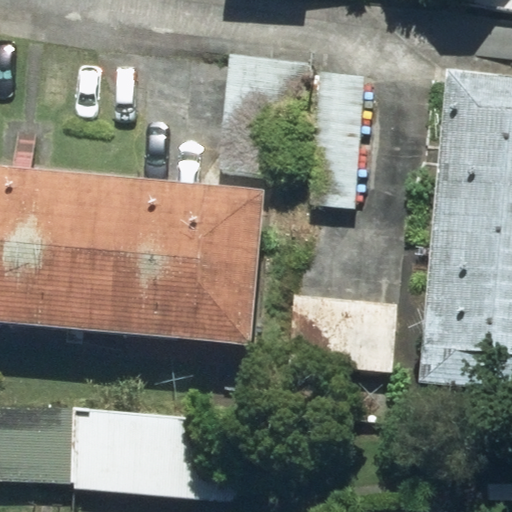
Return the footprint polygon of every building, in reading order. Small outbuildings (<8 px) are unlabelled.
[(243,60),(232,171),(281,175),(292,65),(243,60)] [(319,77),(316,207),(369,209),(372,78),(319,77)] [(511,82),(477,79),(441,387),(511,395),(511,82)] [(0,173),(0,319),(267,342),(279,196),(0,173)] [(308,293),(301,366),(403,376),(411,304),(308,293)] [(83,494),(89,413),(6,407),(0,488),(83,494)] [(89,413),(83,494),(255,506),(261,425),(89,413)]
